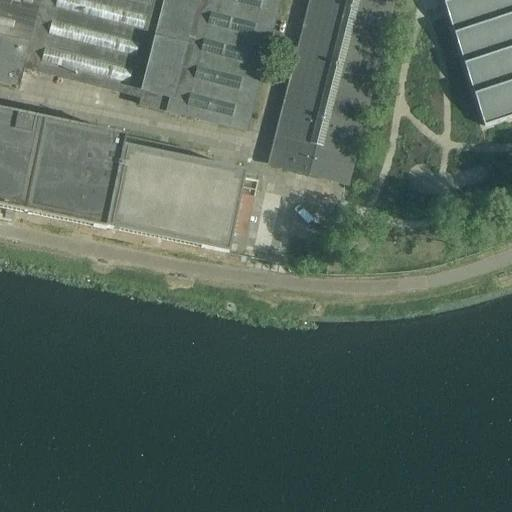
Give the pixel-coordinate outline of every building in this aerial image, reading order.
[(40,0),(0,0),(0,84),(19,89),(24,71),(40,0)] [(40,0),(24,71),(140,101),(164,0),(40,0)] [(281,0),(164,0),(140,101),(138,106),(248,134),(281,0)] [(312,0),(271,165),(348,184),(394,0),(312,0)] [(511,0),(453,0),(444,3),(485,127),(511,117),(511,0)] [(0,208),(105,230),(105,228),(228,254),(230,242),(232,242),(246,173),(189,161),(191,151),(0,111),(0,208)] [(428,232),(439,190),(362,170),(351,212),(428,232)]
